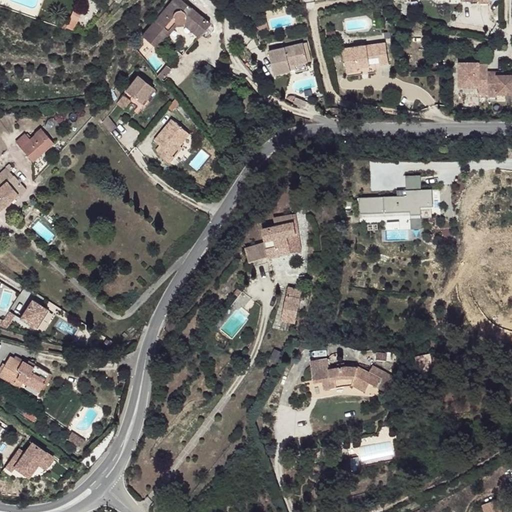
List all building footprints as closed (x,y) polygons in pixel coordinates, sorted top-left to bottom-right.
[(174,0),(141,41),(154,51),(185,8),(175,0),(174,0)] [(444,0),(444,1),(462,2),(462,5),(479,6),(479,9),(489,10),(489,0),(444,0)] [(188,10),(175,26),(184,24),(200,36),(200,38),(209,27),(202,20),(188,10)] [(175,26),(175,27),(196,44),(200,38),(200,36),(184,24),(175,26)] [(388,44),(346,51),(349,75),(360,73),(360,70),(372,68),(370,60),(374,60),(373,55),(380,54),(381,59),(382,66),(391,65),(388,44)] [(305,47),(273,58),(280,80),(296,75),(296,74),(294,70),(310,65),(312,64),(305,47)] [(480,97),(487,97),(488,74),(488,65),(481,65),(481,63),(461,62),(460,87),(480,88),(480,97)] [(310,65),(294,70),(296,74),(311,69),(310,65)] [(488,74),(487,85),(496,86),(496,77),(504,78),(504,75),(488,74)] [(132,85),(125,93),(137,103),(141,106),(154,89),(139,77),(132,85)] [(496,86),(496,97),(511,97),(511,77),(504,78),(496,77),(496,86)] [(496,86),(487,85),(487,97),(487,99),(496,99),(496,97),(496,86)] [(154,89),(141,106),(146,110),(157,96),(154,89)] [(171,95),(163,105),(172,113),(180,105),(171,95)] [(122,97),(116,105),(123,110),(129,103),(122,97)] [(103,114),(98,119),(105,130),(111,125),(103,114)] [(160,147),(153,153),(164,164),(170,158),(168,155),(177,146),(187,135),(171,120),(152,139),(160,147)] [(25,134),(16,142),(30,157),(44,147),(46,150),(54,143),(43,130),(36,134),(37,135),(31,140),(25,134)] [(177,146),(168,155),(170,158),(180,149),(177,146)] [(44,147),(30,157),(32,161),(46,150),(44,147)] [(6,167),(0,172),(0,208),(17,194),(19,196),(25,191),(9,171),(6,167)] [(422,190),(407,190),(407,205),(423,204),(422,190)] [(398,210),(359,210),(359,226),(410,226),(410,230),(421,230),(421,233),(432,233),(431,204),(423,204),(407,205),(407,210),(398,210)] [(265,242),(246,246),(249,260),(284,252),(298,249),(296,233),(292,214),(274,217),(274,225),(262,228),(265,242)] [(421,233),(410,233),(410,244),(421,244),(421,233)] [(285,286),(277,318),(289,321),(297,289),(285,286)] [(18,317),(35,328),(49,307),(32,296),(18,317)] [(32,364),(21,356),(7,374),(26,389),(31,383),(33,385),(35,383),(47,392),(57,378),(43,367),(41,369),(33,363),(32,364)] [(347,371),(310,376),(311,388),(320,387),(321,394),(341,391),(346,381),(354,382),(350,389),(362,397),(367,389),(376,393),(377,392),(386,379),(374,371),(369,378),(358,372),(347,371)] [(393,383),(386,379),(377,392),(384,396),(393,383)] [(346,381),(341,391),(350,389),(354,382),(346,381)] [(72,432),(67,438),(81,447),(85,442),(72,432)] [(20,459),(14,455),(6,467),(12,472),(15,467),(29,477),(38,463),(45,468),(53,457),(32,442),(23,455),(20,459)] [(480,504),(483,511),(503,511),(496,497),(480,504)]
